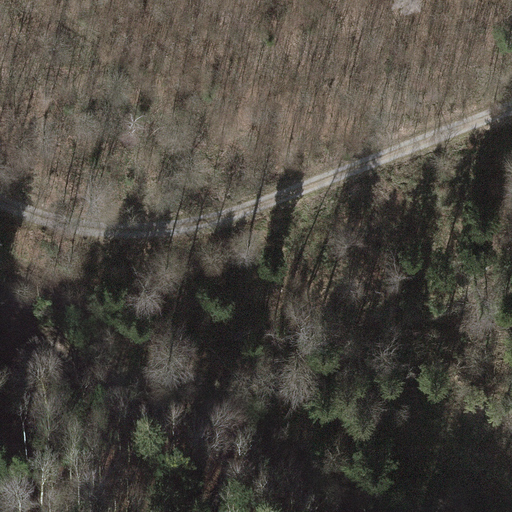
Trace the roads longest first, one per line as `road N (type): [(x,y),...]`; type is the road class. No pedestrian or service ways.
road 1 (track): [(0,197),(75,226),(123,230),(232,219),(511,118)]
road 2 (track): [(0,264),(244,376),(415,429)]
